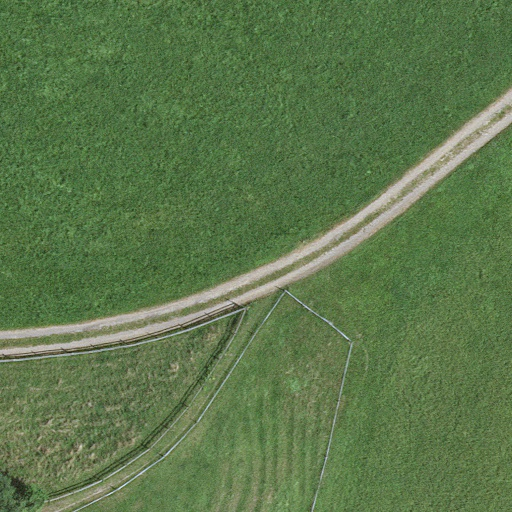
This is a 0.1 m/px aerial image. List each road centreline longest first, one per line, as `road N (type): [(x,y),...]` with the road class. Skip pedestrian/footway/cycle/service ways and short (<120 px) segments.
road 1 (track): [(267,287),(350,238),(511,113)]
road 2 (track): [(0,348),(128,326),(267,287)]
